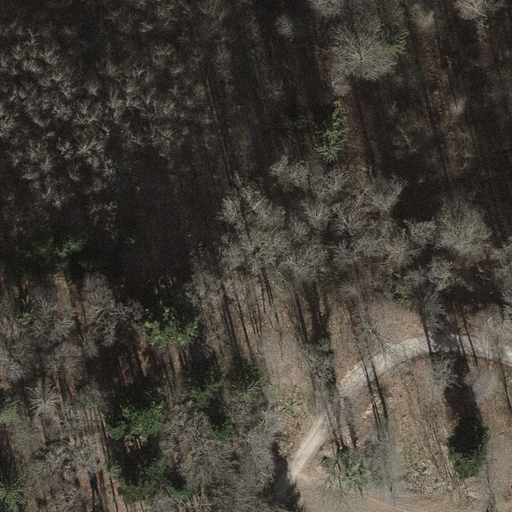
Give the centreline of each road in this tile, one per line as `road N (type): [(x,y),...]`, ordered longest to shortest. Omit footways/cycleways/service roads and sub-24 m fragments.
road 1 (track): [(0,423),(147,422),(296,460)]
road 2 (track): [(296,460),(353,375),(414,345),(495,345),(511,353)]
